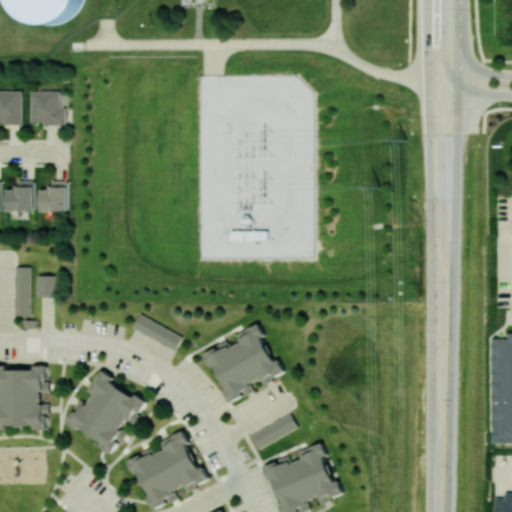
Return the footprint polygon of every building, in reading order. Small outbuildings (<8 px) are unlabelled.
[(81,0),(81,2),(77,9),(72,14),(65,19),(59,22),(51,23),(43,23),(35,20),(27,16),(21,10),(16,3),(15,0),(81,0)] [(23,90),(0,89),(0,122),(23,123),(23,90)] [(32,123),(66,123),(66,106),(61,106),(61,90),(32,90),(32,123)] [(8,210),(36,209),(35,180),(17,180),(17,188),(7,188),(8,210)] [(41,210),(70,210),(70,180),(53,180),(53,187),(41,187),(41,210)] [(233,229),(233,240),(270,240),(270,228),(233,229)] [(32,266),(15,266),(14,314),(31,314),(32,266)] [(56,274),(39,274),(39,296),(56,296),(56,274)] [(134,330),(179,348),(184,333),(139,315),(134,330)] [(231,402),(255,390),(252,382),(262,378),(264,383),(288,372),(282,358),(277,360),(260,323),(248,328),(252,336),(230,346),(228,341),(205,352),(211,366),(217,364),(228,388),(226,389),(231,402)] [(494,337),(493,442),(511,441),(511,331),(510,332),(510,338),(494,337)] [(0,428),(8,429),(8,425),(35,425),(35,429),(49,429),(49,403),(41,403),(42,391),(49,391),(50,365),(35,364),(35,369),(8,369),(8,365),(0,364),(0,390),(1,390),(1,404),(0,403),(0,428)] [(149,400),(102,372),(96,381),(100,383),(88,403),(81,399),(67,422),(78,429),(79,426),(103,441),(100,446),(114,454),(127,432),(122,428),(128,419),(135,423),(149,400)] [(300,427),(292,412),(252,433),(260,448),(300,427)] [(212,479),(205,466),(202,467),(184,431),(171,436),(175,443),(153,453),(150,449),(128,460),(135,473),(140,471),(153,496),(150,498),(155,509),(179,497),(175,490),(185,485),(188,491),(212,479)] [(284,511),(300,511),(311,508),(308,500),(319,496),(321,502),(346,494),(341,479),(336,481),(327,455),(329,454),(325,442),(300,450),(303,458),(291,462),(289,456),(265,464),(270,479),(275,477),(284,503),(282,504),(284,511)] [(496,511),(511,511),(511,493),(506,494),(506,497),(497,497),(496,511)]
